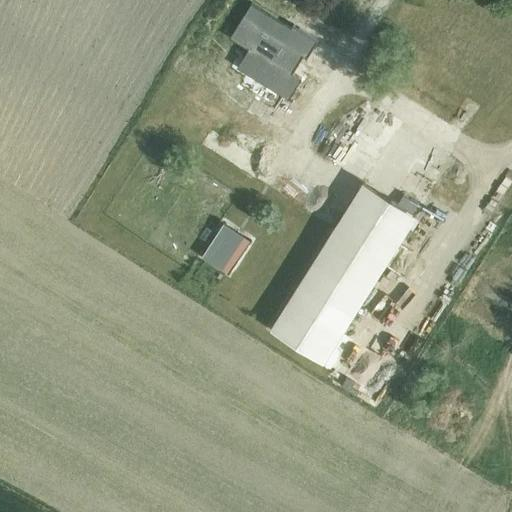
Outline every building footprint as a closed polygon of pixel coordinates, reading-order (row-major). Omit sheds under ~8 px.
[(245,59),(239,67),(289,99),(302,78),(293,72),(301,59),(305,61),(316,43),(291,28),(290,30),(262,13),(259,18),(244,42),(247,44),(240,56),(245,59)] [(207,96),(199,106),(210,116),(219,106),(207,96)] [(359,135),(384,149),(395,128),(370,115),(359,135)] [(459,169),(466,154),(443,142),(435,157),(459,169)] [(417,214),(364,181),(272,327),(325,361),(417,214)] [(453,261),(460,250),(439,236),(432,246),(453,261)]
